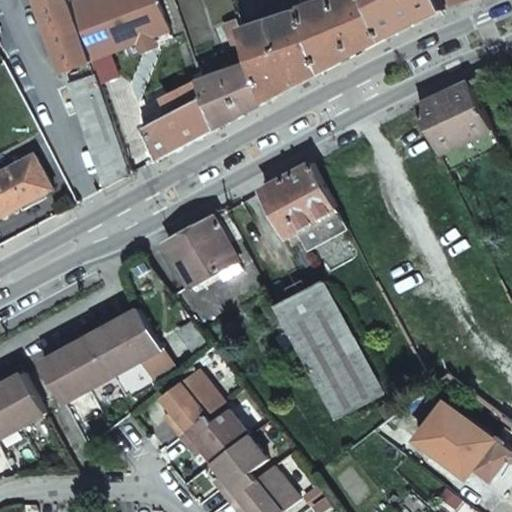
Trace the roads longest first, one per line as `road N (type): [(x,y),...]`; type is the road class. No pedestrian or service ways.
road 1 (secondary): [(511,13),(401,57),(0,284)]
road 2 (residential): [(0,498),(107,484),(166,493),(187,511)]
road 3 (unknown): [(0,378),(60,339),(28,268)]
